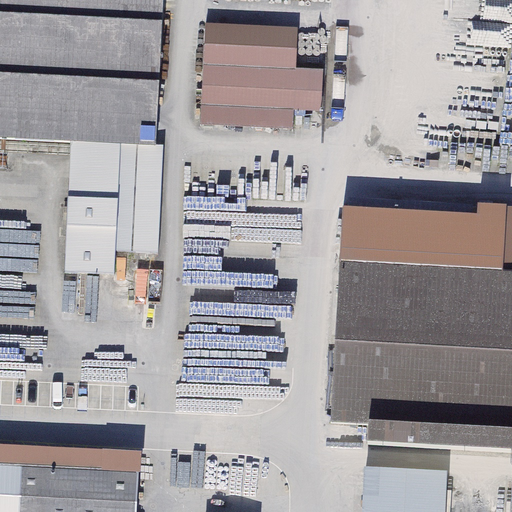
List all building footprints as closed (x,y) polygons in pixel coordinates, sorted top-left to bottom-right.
[(0,0),(0,136),(149,145),(157,0),(0,0)] [(294,40),(208,35),(203,125),(287,130),(289,109),(320,111),(322,77),(292,75),(294,40)] [(511,208),(347,203),(339,410),(511,416),(511,208)] [(0,511),(131,511),(133,475),(138,475),(138,460),(0,453),(0,511)] [(458,457),(458,469),(486,469),(486,458),(458,457)] [(369,479),(367,511),(439,511),(442,484),(369,479)]
